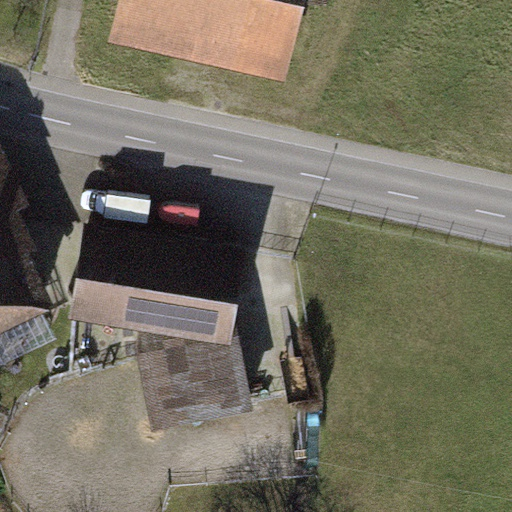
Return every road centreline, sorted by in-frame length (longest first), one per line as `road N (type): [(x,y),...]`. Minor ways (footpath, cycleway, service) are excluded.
road 1 (secondary): [(52,120),(511,217)]
road 2 (residential): [(77,0),(52,120)]
